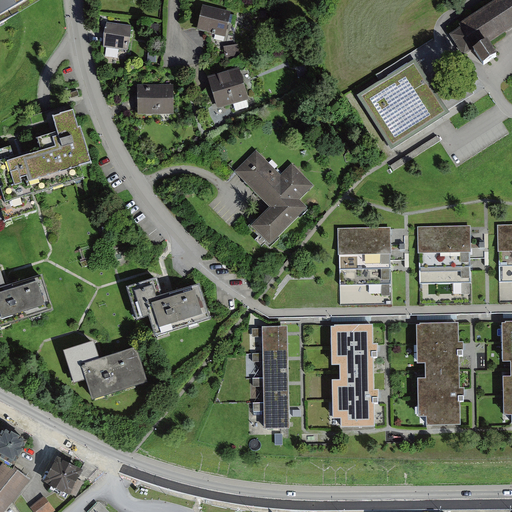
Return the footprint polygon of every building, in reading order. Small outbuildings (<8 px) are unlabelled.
[(0,0),(0,14),(20,0),(0,0)] [(489,81),(501,72),(491,57),(511,42),(511,0),(504,0),(499,3),(503,9),(460,38),(462,41),(452,48),(465,68),(475,61),(489,81)] [(223,47),(229,22),(201,16),(195,40),(223,47)] [(105,31),(101,56),(128,60),(132,35),(105,31)] [(161,33),(153,33),(152,42),(161,43),(161,33)] [(417,54),(361,90),(395,142),(451,107),(417,54)] [(238,78),(207,88),(217,118),(247,108),(238,78)] [(136,123),(172,123),(172,94),(136,94),(136,123)] [(94,166),(77,110),(53,117),(59,134),(38,141),(42,153),(1,166),(9,190),(3,192),(8,205),(86,181),(83,170),(94,166)] [(297,212),(312,196),(292,177),(281,188),(274,180),(278,176),(271,169),(267,173),(255,161),(233,184),(271,221),(252,240),(271,259),(307,222),(297,212)] [(511,225),(496,226),(497,301),(511,300),(511,225)] [(471,255),(470,227),(416,228),(418,304),(468,303),(467,255),(471,255)] [(389,230),(337,231),(338,303),(389,304),(388,257),(390,256),(389,230)] [(0,272),(0,317),(1,321),(14,317),(16,324),(53,312),(40,275),(4,286),(0,272)] [(150,318),(157,339),(208,322),(197,288),(163,299),(156,277),(125,287),(137,323),(150,318)] [(511,320),(503,321),(504,361),(511,361),(511,377),(504,378),(505,416),(511,416),(511,320)] [(461,340),(460,321),(417,323),(419,363),(427,363),(428,380),(420,381),(422,416),(430,415),(430,424),(462,422),(461,403),(467,403),(466,388),(462,388),(461,357),(467,357),(466,340),(461,340)] [(374,343),(373,323),(331,324),(332,366),(340,366),(340,380),(332,380),(333,419),(344,418),(344,426),(375,425),(375,404),(380,404),(380,391),(375,391),(374,359),(379,359),(379,343),(374,343)] [(290,428),(288,325),(250,325),(250,334),(262,334),(263,350),(251,350),(252,361),(263,361),(264,377),(253,377),(253,386),(265,385),(265,403),(254,403),(254,411),(265,411),(265,429),(290,428)] [(88,383),(94,402),(148,386),(138,353),(102,363),(96,342),(61,352),(72,388),(88,383)] [(0,459),(11,466),(22,448),(0,434),(0,459)] [(65,499),(74,503),(82,489),(75,485),(81,474),(53,459),(39,486),(49,491),(47,495),(62,504),(65,499)] [(0,511),(4,511),(26,485),(1,466),(0,467),(0,511)] [(49,511),(42,502),(29,511),(49,511)]
